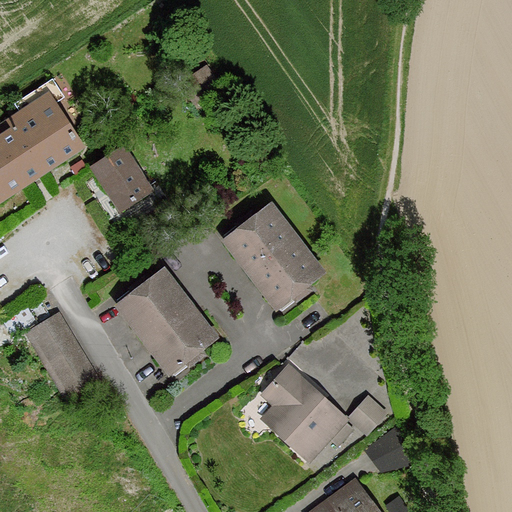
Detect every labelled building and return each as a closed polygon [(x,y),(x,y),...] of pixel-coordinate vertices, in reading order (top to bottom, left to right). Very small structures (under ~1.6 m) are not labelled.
[(204,70),(181,86),(192,103),(216,88),(204,70)] [(47,97),(50,100),(61,92),(62,91),(53,77),(15,102),(14,103),(22,113),(47,97)] [(0,198),(80,147),(50,100),(47,97),(22,113),(10,122),(15,131),(0,139),(0,198)] [(0,139),(15,131),(10,122),(0,128),(0,139)] [(121,153),(94,171),(121,213),(150,194),(150,193),(123,152),(121,153)] [(277,305),(292,293),(289,289),(302,279),(306,283),(319,272),(320,271),(270,206),(255,217),(257,221),(245,231),(242,226),(226,239),(275,304),(277,305)] [(257,221),(255,217),(248,209),(236,219),(242,226),(245,231),(257,221)] [(171,374),(187,362),(184,358),(196,348),(199,353),(216,340),(166,273),(149,285),(153,290),(152,291),(140,299),(136,294),(120,306),(169,373),(171,374)] [(153,290),(149,285),(144,277),(131,287),(136,294),(140,299),(152,291),(153,290)] [(289,289),(292,293),(297,298),(310,289),(306,283),(302,279),(289,289)] [(30,335),(33,340),(73,406),(98,391),(56,320),(30,335)] [(184,358),(187,362),(193,370),(205,361),(199,353),(196,348),(184,358)] [(266,418),(297,446),(301,441),(313,451),(327,436),(343,416),(286,365),(285,365),(263,391),(264,392),(278,404),(266,418)] [(367,394),(348,416),(367,433),(386,411),(367,394)] [(327,436),(337,445),(354,427),(343,416),(327,436)] [(398,427),(367,449),(383,471),(408,462),(398,427)] [(301,441),(297,446),(309,456),(313,451),(301,441)] [(355,482),(335,497),(340,503),(359,488),(355,482)] [(377,511),(359,488),(340,503),(335,497),(316,511),(377,511)]
